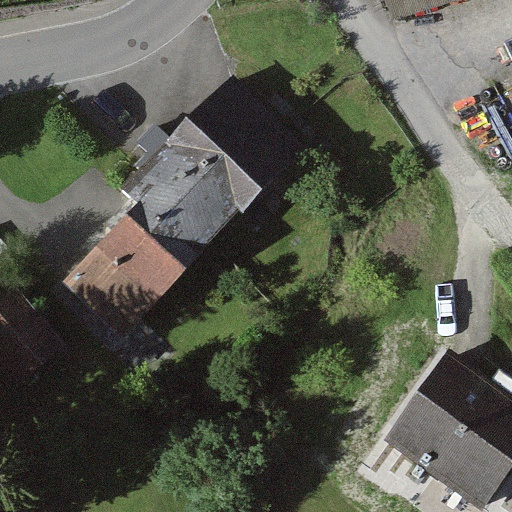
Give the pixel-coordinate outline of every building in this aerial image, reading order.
[(390,0),(398,24),(476,0),(390,0)] [(315,159),(245,88),(130,199),(149,219),(200,271),(315,159)] [(208,281),(149,219),(76,290),(135,352),(208,281)] [(0,301),(0,365),(17,386),(67,345),(18,287),(0,301)] [(494,511),(511,489),(511,405),(460,365),(396,447),(479,511),(494,511)]
